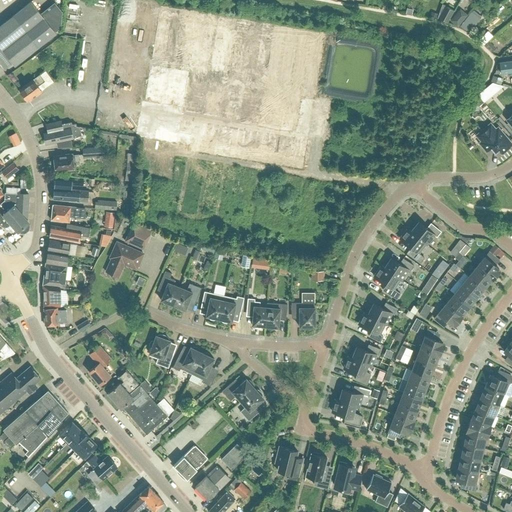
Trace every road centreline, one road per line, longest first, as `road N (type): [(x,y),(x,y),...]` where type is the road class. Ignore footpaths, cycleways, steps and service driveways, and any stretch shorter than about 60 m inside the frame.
road 1 (tertiary): [(187,511),(50,357),(13,286)]
road 2 (residential): [(420,475),(457,375),(511,292)]
road 3 (unclassified): [(8,272),(36,245),(40,197),(25,133),(0,95)]
road 4 (residential): [(326,342),(356,248),(411,184)]
road 5 (residential): [(420,475),(372,447),(303,428),(305,408)]
road 6 (residential): [(511,247),(492,231),(462,226),(411,184)]
